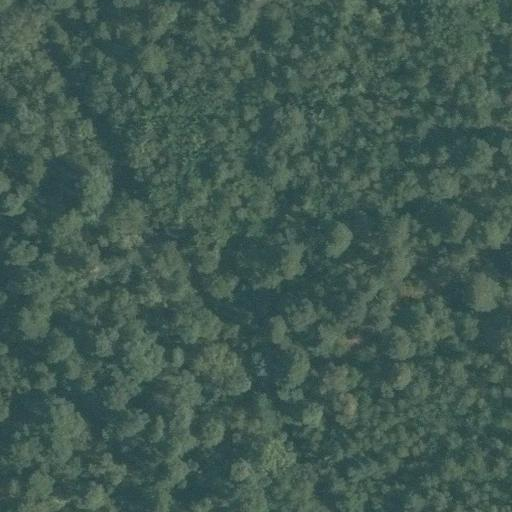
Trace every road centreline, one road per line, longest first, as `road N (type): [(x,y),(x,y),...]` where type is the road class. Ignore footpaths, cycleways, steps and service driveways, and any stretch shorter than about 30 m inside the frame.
road 1 (track): [(20,0),(205,312),(265,397)]
road 2 (track): [(265,397),(511,242)]
road 3 (track): [(219,330),(0,420)]
road 4 (track): [(265,397),(332,511)]
